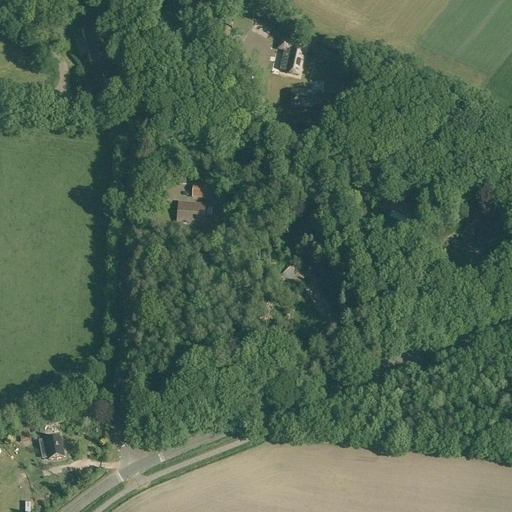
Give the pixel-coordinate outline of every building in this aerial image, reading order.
[(93,24),(93,26),(77,31),(76,29),(84,58),(85,58),(84,56),(101,51),(101,53),(102,53),(93,24)] [(286,74),(298,77),(303,53),(292,50),(286,74)] [(293,95),(293,108),(293,110),(320,110),(320,93),(293,93),(293,95)] [(328,120),(327,128),(343,131),(344,123),(328,120)] [(192,199),(210,200),(210,199),(215,199),(216,187),(211,187),(211,185),(193,184),(192,199)] [(339,188),(329,185),(326,195),(336,198),(339,188)] [(476,210),(470,202),(467,197),(458,202),(461,207),(458,209),(465,220),(473,216),(471,213),(476,210)] [(393,212),(411,221),(415,223),(419,213),(415,212),(394,202),(390,211),(393,212)] [(178,223),(203,225),(205,206),(179,204),(178,223)] [(354,219),(338,216),(336,225),(352,228),(354,219)] [(311,225),(303,219),(298,226),(308,233),(309,232),(313,234),(315,231),(311,227),(310,228),(309,227),(311,225)] [(496,237),(487,222),(471,231),(480,246),(496,237)] [(295,269),(285,279),(295,288),(301,282),(296,276),(298,273),(295,269)] [(323,315),(331,310),(311,285),(304,291),(323,315)] [(32,441),(27,425),(13,429),(15,435),(14,436),(16,442),(21,441),(22,445),(32,441)] [(81,432),(67,433),(68,443),(82,442),(81,432)] [(39,442),(41,449),(47,448),(49,459),(49,461),(64,458),(60,439),(54,440),(54,439),(48,440),(39,442)]
